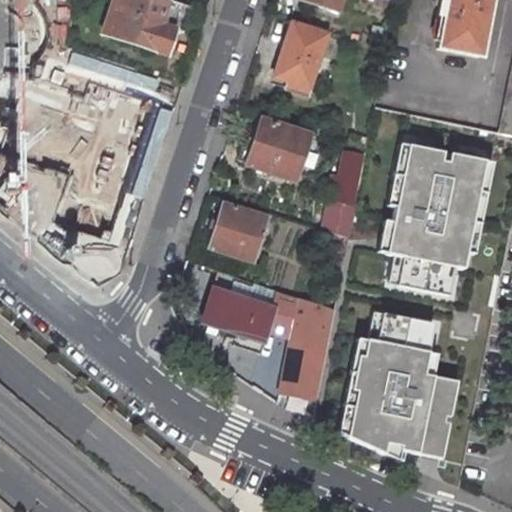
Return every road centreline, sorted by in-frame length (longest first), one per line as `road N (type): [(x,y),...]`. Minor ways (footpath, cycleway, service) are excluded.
road 1 (unclassified): [(102,342),(140,288),(240,0)]
road 2 (unclassified): [(102,342),(187,411),(414,511)]
road 3 (unknown): [(506,0),(487,83),(458,95),(428,90),(406,75),(417,0)]
road 4 (primary): [(186,511),(0,356)]
road 5 (unclassified): [(0,255),(102,342)]
